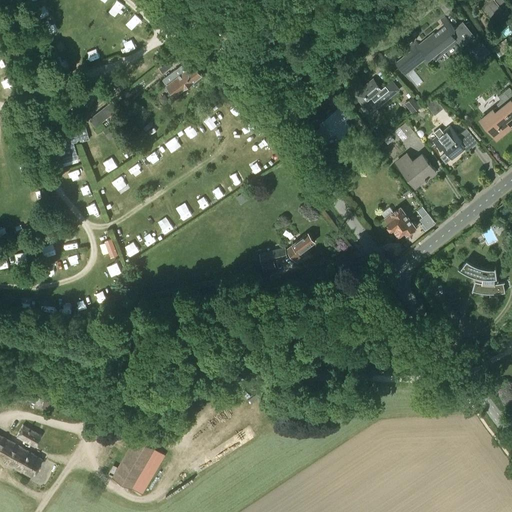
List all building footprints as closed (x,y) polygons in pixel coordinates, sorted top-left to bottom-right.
[(118,12),(124,5),(118,0),(114,0),(110,4),(118,12)] [(506,0),(483,0),(486,2),(481,6),(480,5),(479,5),(492,21),(505,11),(502,8),(508,2),(506,0)] [(154,7),(155,9),(167,24),(172,20),(159,3),(154,7)] [(129,21),(138,28),(144,20),(135,14),(129,21)] [(463,21),(454,28),(445,16),(440,20),(444,24),(424,40),(425,41),(424,42),(425,43),(421,47),(416,41),(411,45),(414,48),(397,62),(393,58),(392,59),(402,72),(424,54),(428,60),(433,56),(436,59),(458,42),(461,46),(471,38),(467,32),(470,30),(463,21)] [(125,51),(134,47),(129,38),(121,43),(125,51)] [(474,51),(480,58),(490,51),(484,43),(474,51)] [(201,75),(196,67),(195,66),(190,69),(185,62),(163,79),(175,94),(201,75)] [(416,84),(421,81),(415,70),(410,73),(416,84)] [(374,78),(355,94),(370,113),(399,89),(391,80),(381,87),(374,78)] [(497,104),(500,108),(496,112),(493,109),(481,119),(496,139),(511,127),(505,121),(511,115),(511,99),(511,98),(511,89),(510,86),(498,96),(501,100),(497,104)] [(414,112),(421,106),(413,96),(406,102),(414,112)] [(426,104),(435,115),(443,108),(435,97),(426,104)] [(90,119),(96,127),(119,109),(113,101),(90,119)] [(206,126),(215,121),(209,110),(200,116),(206,126)] [(321,125),(316,130),(325,141),(336,132),(340,137),(352,127),(346,120),(350,116),(347,113),(340,119),(333,111),(319,123),(321,125)] [(247,121),(242,125),(248,133),(253,129),(247,121)] [(406,121),(400,126),(395,130),(403,140),(414,131),(406,121)] [(114,122),(103,131),(106,134),(109,139),(120,131),(117,126),(114,122)] [(464,138),(460,133),(458,135),(451,125),(443,131),(440,127),(435,131),(438,136),(433,140),(441,150),(443,148),(446,152),(441,156),(446,163),(465,148),(460,142),(464,138)] [(70,131),(73,140),(73,141),(82,138),(83,141),(89,139),(89,136),(86,126),(70,131)] [(370,138),(375,143),(378,140),(368,127),(363,131),(369,139),(370,138)] [(388,144),(394,139),(390,134),(384,139),(388,144)] [(164,142),(171,151),(180,144),(173,135),(164,142)] [(70,141),(58,145),(63,162),(75,158),(70,141)] [(155,149),(147,155),(155,168),(164,163),(155,149)] [(126,150),(122,153),(127,160),(131,157),(126,150)] [(408,154),(397,162),(411,180),(415,178),(419,183),(426,177),(427,178),(437,170),(423,152),(413,160),(408,154)] [(102,161),(107,170),(117,165),(111,156),(102,161)] [(253,173),(261,169),(257,159),(248,163),(253,173)] [(129,166),(132,175),(142,172),(138,162),(129,166)] [(73,170),(76,179),(85,176),(82,167),(73,170)] [(228,176),(234,186),(244,180),(238,170),(228,176)] [(120,174),(110,181),(116,190),(126,183),(120,174)] [(221,181),(211,188),(217,198),(227,191),(221,181)] [(241,203),(251,197),(247,190),(237,196),(241,203)] [(203,195),(197,199),(201,207),(208,204),(203,195)] [(123,208),(121,201),(107,205),(109,212),(123,208)] [(93,215),(100,211),(95,202),(88,205),(93,215)] [(182,219),(191,213),(186,204),(177,210),(182,219)] [(401,206),(385,218),(399,236),(405,231),(407,233),(416,227),(401,206)] [(423,217),(428,212),(423,206),(417,210),(423,217)] [(428,212),(423,217),(420,219),(423,223),(421,224),(425,230),(427,228),(428,228),(429,227),(430,227),(436,222),(428,212)] [(165,232),(174,227),(168,217),(159,223),(165,232)] [(296,260),(302,255),(300,252),(315,241),(308,232),(293,243),(293,244),(287,249),(296,260)] [(75,237),(66,238),(68,247),(76,246),(75,237)] [(110,256),(116,254),(112,238),(99,241),(102,253),(109,251),(110,256)] [(125,246),(131,255),(139,250),(133,240),(125,246)] [(51,243),(42,246),(44,256),(54,253),(51,243)] [(285,248),(283,248),(261,253),(263,263),(287,257),(285,248)] [(67,265),(76,263),(74,254),(65,255),(67,265)] [(473,290),(476,291),(478,292),(483,293),(486,293),(491,293),(495,293),(500,293),(506,292),(504,282),(505,282),(505,281),(498,282),(496,266),(495,266),(495,267),(493,267),(491,267),(488,267),(485,267),(482,266),(479,265),(476,264),(473,263),(470,261),(467,259),(461,267),(459,266),(458,267),(462,269),(464,271),(466,272),(470,274),(473,275),(477,276),(472,291),(473,292),(473,290)] [(111,276),(125,269),(121,260),(106,266),(111,276)] [(42,267),(44,277),(55,274),(53,264),(42,267)] [(44,400),(42,407),(49,409),(51,402),(44,400)] [(17,435),(35,445),(41,435),(23,425),(17,435)] [(0,457),(32,476),(42,459),(0,435),(0,457)] [(155,448),(136,437),(114,476),(132,487),(142,492),(165,454),(155,448)]
